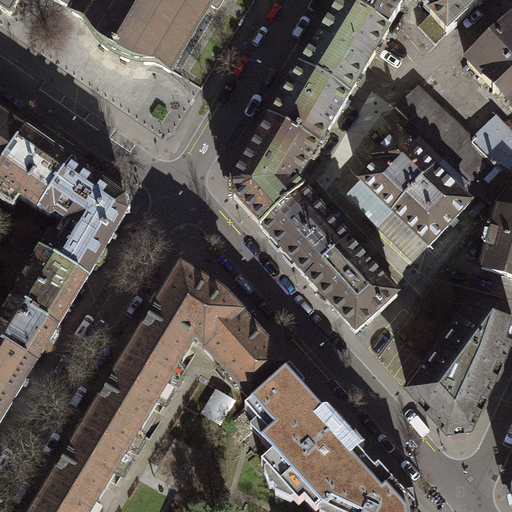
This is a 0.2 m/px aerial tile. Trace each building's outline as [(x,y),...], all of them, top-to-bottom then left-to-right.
[(0,0),(0,8),(11,16),(20,0),(0,0)] [(51,0),(71,12),(70,14),(82,21),(89,31),(98,42),(111,52),(123,61),(131,63),(144,65),(158,66),(170,74),(172,71),(210,7),(214,10),(220,0),(51,0)] [(343,0),(341,5),(387,33),(401,10),(398,8),(402,0),(343,0)] [(421,0),(434,12),(429,17),(447,35),(482,0),(421,0)] [(387,33),(341,5),(307,61),(300,72),(347,100),(353,89),(387,33)] [(511,11),(464,57),(509,106),(508,107),(511,112),(511,11)] [(447,35),(429,17),(412,33),(430,51),(447,35)] [(347,100),(300,72),(270,123),(316,151),(347,100)] [(446,156),(477,185),(498,165),(418,88),(398,109),(410,121),(446,156)] [(0,172),(25,136),(17,130),(0,118),(0,172)] [(378,163),(345,197),(377,228),(446,156),(410,121),(374,159),(378,163)] [(234,197),(260,224),(303,192),(298,184),(316,151),(270,123),(230,184),(234,197)] [(25,136),(0,172),(0,185),(39,212),(71,167),(43,148),(25,136)] [(446,156),(377,228),(412,261),(481,189),(477,185),(446,156)] [(71,167),(39,212),(48,219),(55,218),(65,226),(56,240),(50,236),(40,253),(86,281),(111,241),(126,216),(130,216),(128,203),(123,204),(71,167)] [(303,192),(260,224),(307,282),(348,242),(303,192)] [(511,207),(495,203),(478,269),(511,278),(511,207)] [(348,242),(307,282),(355,332),(397,298),(348,242)] [(31,316),(56,331),(82,289),(86,281),(40,253),(12,300),(33,313),(31,316)] [(180,272),(126,360),(166,385),(193,340),(204,348),(241,315),(224,296),(214,290),(180,272)] [(33,313),(12,300),(0,320),(0,346),(35,367),(40,359),(56,331),(31,316),(33,313)] [(511,343),(511,321),(463,307),(402,390),(403,393),(446,440),(472,436),(503,368),(511,343)] [(286,370),(241,315),(204,348),(250,401),(286,370)] [(35,367),(0,346),(0,424),(25,384),(31,374),(35,367)] [(106,393),(85,428),(125,453),(166,385),(126,360),(106,393)] [(319,511),(322,510),(327,511),(366,511),(370,504),(393,485),(379,468),(375,472),(346,440),(350,437),(333,417),(328,421),(301,391),(304,385),(286,370),(250,401),(245,409),(267,435),(261,442),(272,455),(262,465),(298,507),(305,503),(313,511),(319,511)] [(64,462),(41,500),(61,511),(88,511),(125,453),(85,428),(64,462)] [(403,496),(393,485),(370,504),(366,511),(415,511),(414,495),(403,496)] [(61,511),(41,500),(34,511),(61,511)]
